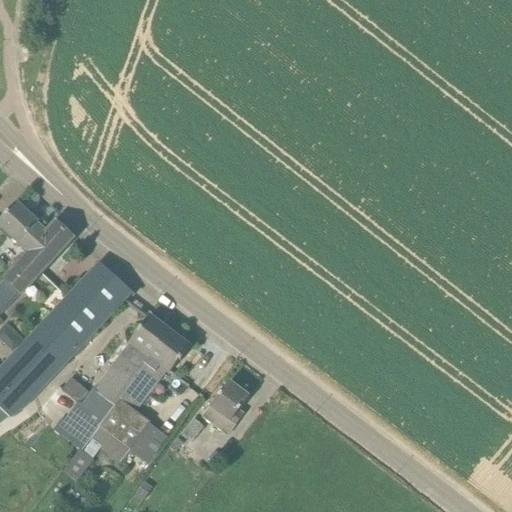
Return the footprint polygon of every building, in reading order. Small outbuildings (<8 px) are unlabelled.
[(0,228),(14,242),(27,254),(28,255),(46,235),(37,226),(38,225),(16,205),(0,221),(0,228)] [(23,298),(72,240),(55,225),(46,235),(28,255),(27,254),(0,283),(0,318),(22,296),(23,298)] [(0,372),(0,425),(2,423),(25,408),(34,400),(44,389),(134,296),(100,265),(0,372)] [(150,318),(94,391),(114,407),(169,332),(150,318)] [(102,425),(91,439),(121,462),(129,452),(150,425),(135,413),(165,373),(169,376),(189,348),(169,332),(114,407),(106,418),(104,422),(102,425)] [(71,379),(61,391),(63,393),(77,404),(78,405),(79,403),(80,404),(89,393),(86,391),(71,379)] [(229,383),(202,419),(227,438),(235,427),(243,418),(237,414),(249,399),(229,383)] [(60,423),(54,432),(82,452),(89,442),(91,439),(102,425),(104,422),(80,404),(79,403),(78,405),(63,425),(60,423)] [(181,436),(191,444),(203,427),(193,420),(181,436)] [(144,483),(135,495),(142,501),(151,489),(144,483)]
